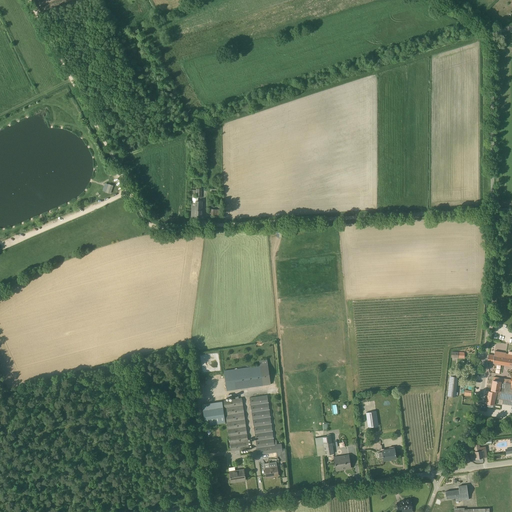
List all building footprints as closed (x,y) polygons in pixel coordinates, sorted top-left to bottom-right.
[(202,201),(192,201),(191,218),(201,218),(202,201)] [(489,392),(487,404),(495,405),(497,393),(496,393),(496,391),(499,391),(497,399),(503,400),(502,404),(511,405),(511,352),(509,352),(508,354),(501,353),(500,356),(488,354),(487,362),(511,365),(511,379),(511,383),(506,382),(506,383),(501,382),(493,380),(491,390),(492,390),(491,392),(489,392)] [(267,359),(259,361),(260,366),(224,371),(227,390),(262,385),(270,384),(267,359)] [(458,377),(450,376),(448,396),(456,397),(458,377)] [(267,395),(249,398),(258,455),(276,452),(282,451),(282,450),(281,444),(274,445),(267,395)] [(242,398),(224,401),(231,451),(235,451),(235,454),(240,453),(240,450),(249,448),(242,398)] [(376,411),(366,413),(368,427),(378,426),(376,411)] [(317,456),(334,453),(332,442),(331,436),(314,438),(317,456)] [(481,448),(480,448),(479,444),(473,445),(476,459),(483,458),(481,448)] [(395,448),(382,450),(382,452),(378,452),(379,458),(383,458),(384,461),(388,460),(388,459),(396,458),(395,448)] [(285,450),(282,450),(282,451),(276,452),(277,457),(281,456),(281,460),(286,460),(286,459),(285,450)] [(349,455),(334,457),(336,471),(351,468),(349,455)] [(277,466),(270,467),(269,462),(265,463),(266,468),(265,468),(266,478),(272,477),(272,476),(278,475),(277,466)] [(244,469),(229,471),(231,483),(236,482),(236,480),(245,479),(244,469)] [(467,485),(458,486),(459,490),(445,492),(446,499),(455,498),(456,501),(469,499),(467,485)] [(411,499),(401,501),(401,502),(397,503),(398,509),(402,509),(402,510),(412,508),(411,499)]
